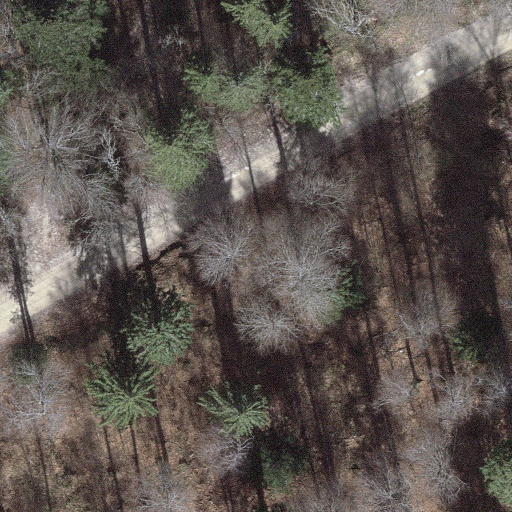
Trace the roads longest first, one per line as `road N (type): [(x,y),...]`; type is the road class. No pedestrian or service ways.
road 1 (track): [(0,311),(511,22)]
road 2 (track): [(0,279),(179,0)]
